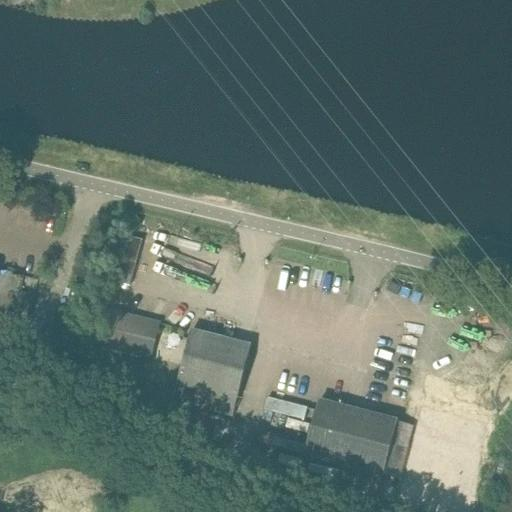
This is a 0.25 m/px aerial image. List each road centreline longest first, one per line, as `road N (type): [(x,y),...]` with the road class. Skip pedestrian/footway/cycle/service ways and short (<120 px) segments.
road 1 (unclassified): [(0,167),(511,292)]
road 2 (track): [(113,427),(55,397),(0,386)]
